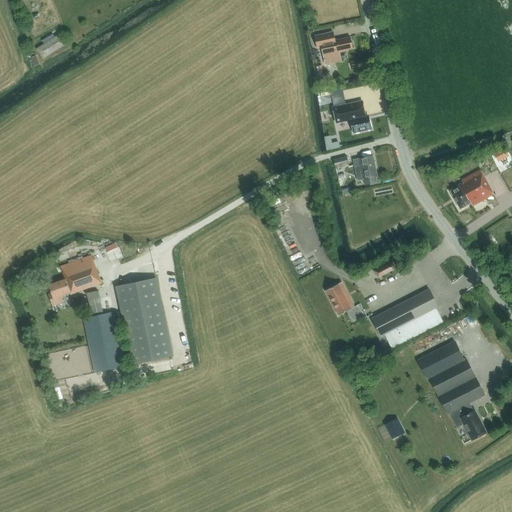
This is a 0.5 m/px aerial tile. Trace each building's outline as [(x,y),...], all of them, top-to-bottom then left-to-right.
[(337,40),(334,40),(332,32),(315,36),(317,49),(321,49),(323,56),(327,55),(345,51),(345,50),(353,48),(350,38),(337,41),(337,40)] [(60,34),(36,49),(43,60),(67,44),(60,34)] [(30,58),(34,67),(40,64),(35,56),(30,58)] [(318,74),(321,88),(332,86),(329,72),(318,74)] [(330,91),(331,97),(343,94),(342,89),(330,91)] [(336,123),(344,122),(350,120),(353,133),(371,129),(368,116),(365,116),(362,101),(333,108),(336,123)] [(476,158),(482,169),(485,175),(497,168),(499,170),(500,173),(511,167),(511,159),(506,147),(490,155),(489,152),(476,158)] [(363,179),(363,180),(364,186),(377,183),(376,177),(377,177),(373,156),(359,159),(360,164),(354,165),(355,170),(357,181),(363,179)] [(333,160),(335,168),(348,164),(347,157),(333,160)] [(470,204),(472,207),(493,195),(480,170),(461,181),(462,183),(458,185),(459,187),(450,192),(460,209),(470,204)] [(352,186),(341,189),(342,193),(343,195),(354,192),(353,190),(352,186)] [(485,238),(492,249),(500,244),(493,233),(485,238)] [(106,246),(110,254),(117,251),(113,243),(106,246)] [(51,294),(48,295),(53,306),(64,302),(61,296),(70,293),(71,295),(102,283),(91,256),(60,267),(65,280),(48,286),(51,294)] [(396,269),(393,262),(374,271),(377,278),(396,269)] [(173,356),(157,278),(116,287),(132,365),(173,356)] [(354,308),(342,283),(326,291),(338,316),(354,308)] [(438,308),(429,289),(372,319),(382,337),(385,336),(437,309),(438,308)] [(110,297),(100,299),(103,314),(113,312),(110,297)] [(89,318),(83,319),(95,373),(125,366),(113,312),(103,314),(100,299),(88,301),(91,314),(88,314),(89,318)] [(443,323),(437,309),(385,336),(391,349),(443,323)] [(425,380),(429,378),(448,415),(449,414),(457,428),(463,425),(471,441),(486,433),(475,411),(473,412),(469,404),(485,396),(466,359),(461,361),(452,343),(415,362),(425,380)] [(370,359),(377,355),(374,350),(367,353),(370,359)] [(392,440),(402,434),(394,420),(384,425),(392,440)]
